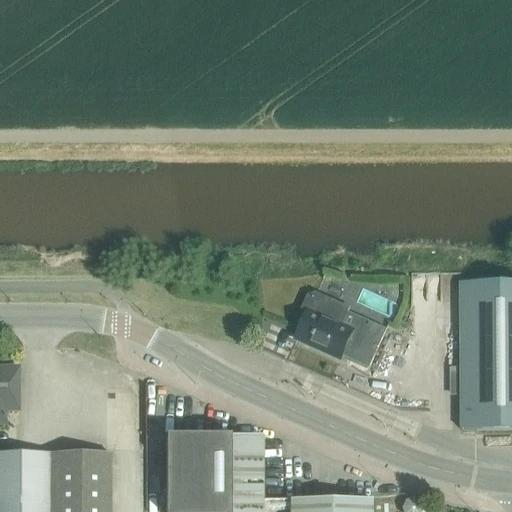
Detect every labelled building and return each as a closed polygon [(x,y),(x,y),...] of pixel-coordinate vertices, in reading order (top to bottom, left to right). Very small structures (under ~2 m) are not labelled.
[(461,432),(511,431),(511,283),(460,284),(461,432)] [(408,307),(425,307),(425,295),(408,295),(408,307)] [(350,330),(340,326),(347,311),(313,296),(306,299),(301,311),(306,313),(293,341),(338,361),(339,358),(347,362),(350,369),(358,373),(365,370),(366,371),(384,331),(355,318),(350,330)] [(374,359),(363,397),(387,404),(398,366),(374,359)] [(0,425),(4,426),(4,412),(18,412),(18,368),(0,368),(0,425)] [(139,420),(139,393),(120,392),(120,420),(139,420)] [(163,511),(259,511),(259,439),(163,439),(163,511)] [(0,454),(0,511),(110,511),(110,454),(0,454)] [(370,511),(370,502),(289,502),(288,511),(370,511)]
